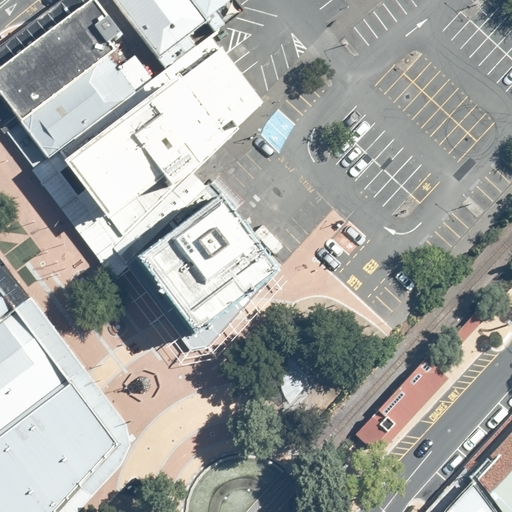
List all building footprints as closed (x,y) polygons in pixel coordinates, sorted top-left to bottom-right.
[(62,0),(0,46),(0,128),(3,132),(106,57),(114,51),(108,41),(120,34),(92,0),(62,0)] [(187,0),(110,0),(157,60),(194,30),(204,22),(187,0)] [(189,0),(206,21),(229,0),(189,0)] [(32,171),(97,257),(122,238),(188,175),(206,159),(261,103),(208,40),(165,72),(163,73),(150,83),(133,96),(91,127),(32,171)] [(19,155),(32,171),(57,151),(91,127),(133,96),(115,69),(106,57),(3,132),(19,155)] [(257,310),(278,270),(218,194),(156,240),(119,272),(113,278),(180,368),(214,362),(225,353),(216,340),(257,310)] [(0,281),(10,274),(0,260),(0,281)] [(0,319),(28,298),(10,274),(0,281),(0,319)] [(0,431),(83,369),(28,298),(0,319),(0,431)] [(427,362),(360,440),(382,459),(449,381),(427,362)] [(0,511),(76,511),(119,465),(129,447),(125,424),(83,369),(0,431),(0,511)] [(511,511),(511,416),(462,472),(488,511),(511,511)] [(488,511),(462,472),(425,511),(488,511)]
